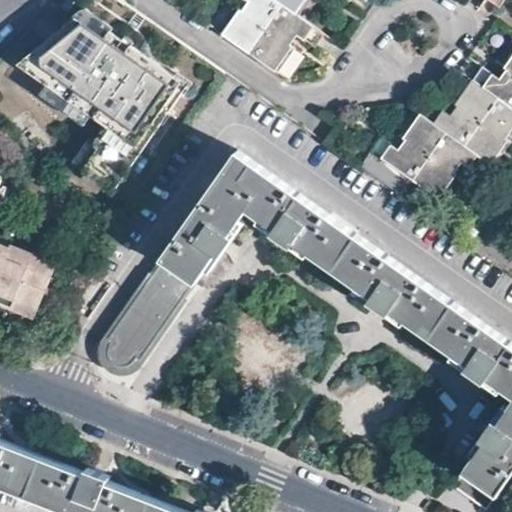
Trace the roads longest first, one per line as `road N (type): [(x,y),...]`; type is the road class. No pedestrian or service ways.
road 1 (residential): [(355,511),(0,368)]
road 2 (residential): [(152,0),(282,92),(298,96),(341,84),(383,59)]
road 3 (residential): [(383,59),(418,75),(449,53),(445,15),(418,0)]
